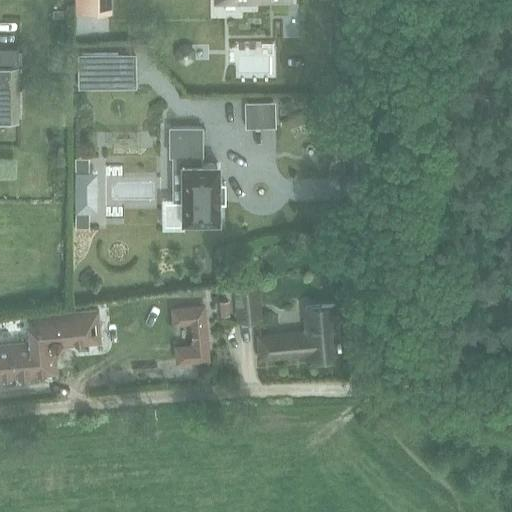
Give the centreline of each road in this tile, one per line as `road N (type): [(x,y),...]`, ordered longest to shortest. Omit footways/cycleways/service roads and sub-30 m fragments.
road 1 (unclassified): [(358,0),(360,390)]
road 2 (unclassified): [(360,390),(0,413)]
road 3 (unclassified): [(511,394),(360,390)]
